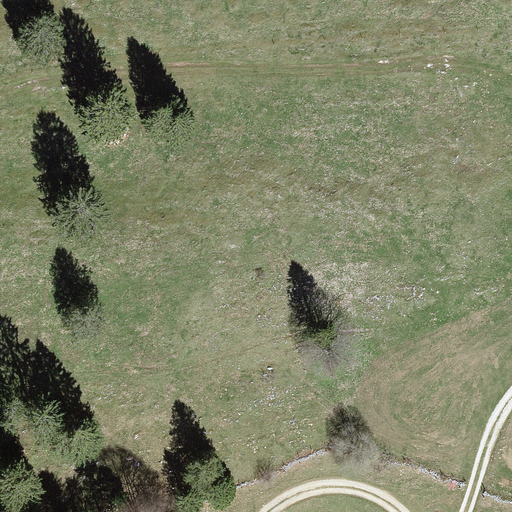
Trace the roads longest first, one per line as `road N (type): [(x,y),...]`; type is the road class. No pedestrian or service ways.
road 1 (track): [(403,511),(386,496),(345,485),(294,497),(275,511)]
road 2 (track): [(466,511),(511,400)]
